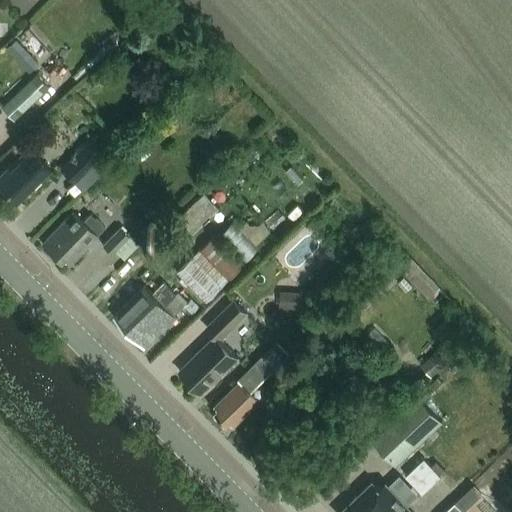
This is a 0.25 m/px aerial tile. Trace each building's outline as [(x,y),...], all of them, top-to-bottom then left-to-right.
[(58,58),(29,27),(6,48),(28,72),(37,64),(44,71),(58,58)] [(42,93),(30,80),(1,107),(13,120),(42,93)] [(74,183),(103,154),(89,140),(60,169),(74,183)] [(0,188),(16,205),(50,171),(28,148),(0,176),(0,188)] [(180,214),(194,229),(220,207),(207,191),(180,214)] [(104,227),(97,219),(90,213),(81,223),(73,214),(46,240),(50,245),(47,248),(61,263),(65,260),(68,264),(99,235),(97,234),(104,227)] [(235,220),(221,234),(250,259),(263,245),(235,220)] [(111,255),(129,236),(126,234),(120,227),(102,246),(111,255)] [(206,302),(241,267),(213,238),(177,273),(206,302)] [(114,318),(130,334),(172,292),(164,284),(153,295),(146,287),(114,318)] [(176,296),(172,292),(130,334),(145,349),(176,318),(174,316),(188,303),(178,294),(176,296)] [(305,310),(306,294),(280,292),(279,308),(305,310)] [(180,372),(203,395),(239,359),(221,341),(248,315),(235,302),(207,329),(216,337),(180,372)] [(467,332),(450,315),(434,331),(452,348),(467,332)] [(251,394),(291,356),(279,343),(238,383),(240,385),(215,409),(219,413),(216,416),(228,428),(231,425),(235,428),(260,403),(251,394)] [(453,358),(443,347),(421,366),(431,377),(453,358)] [(396,465),(442,422),(417,396),(372,440),(396,465)] [(441,477),(424,459),(406,477),(423,495),(441,477)] [(414,511),(388,484),(381,490),(374,482),(342,511),(414,511)]
